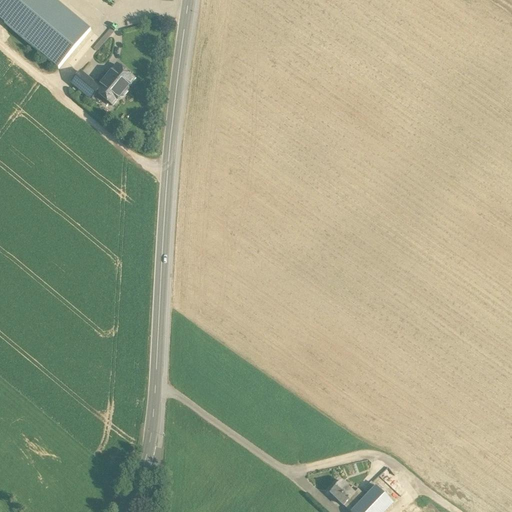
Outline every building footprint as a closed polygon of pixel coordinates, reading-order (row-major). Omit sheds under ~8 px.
[(89,25),(59,0),(0,0),(0,15),(57,63),(89,25)] [(133,75),(116,61),(98,83),(95,86),(96,87),(112,101),(119,92),(122,92),(126,87),(126,83),(133,75)] [(92,78),(80,67),(71,78),(83,89),(92,78)] [(92,78),(83,89),(90,94),(96,87),(95,86),(98,83),(92,78)] [(352,490),(341,479),(330,490),(343,503),(353,493),(356,496),(361,490),(356,486),(352,490)] [(372,480),(364,487),(368,491),(376,484),(372,480)] [(351,510),(350,510),(352,511),(382,511),(393,501),(376,484),(368,491),(365,494),(351,510)] [(353,493),(343,503),(351,510),(365,494),(361,490),(356,496),(353,493)]
